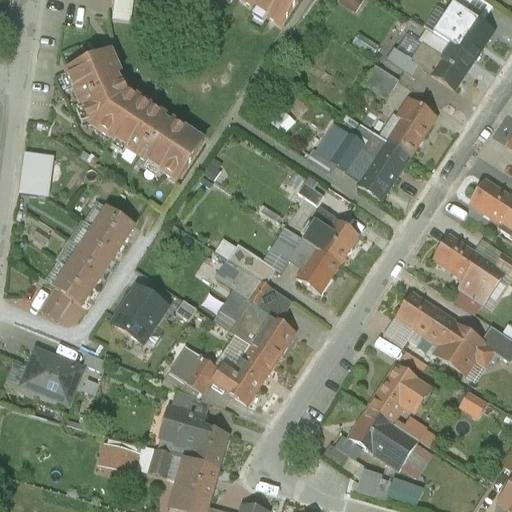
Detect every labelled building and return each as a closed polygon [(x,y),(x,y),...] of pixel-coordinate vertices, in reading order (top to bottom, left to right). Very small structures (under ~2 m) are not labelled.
[(133,0),(117,0),(116,24),(134,25),(136,0),(133,0)] [(300,0),(233,0),(280,31),(300,0)] [(361,16),(369,1),(366,0),(346,0),(343,7),(361,16)] [(469,22),(450,51),(473,67),(493,37),(469,22)] [(473,67),(450,51),(442,63),(422,50),(412,66),(411,67),(419,72),(431,80),(431,81),(454,96),(473,67)] [(412,66),(393,54),(385,66),(412,83),(419,72),(411,67),(412,66)] [(202,147),(127,98),(109,57),(66,77),(89,130),(176,187),(202,147)] [(398,87),(375,72),(362,91),(386,106),(398,87)] [(413,108),(408,105),(397,123),(401,126),(386,148),(409,164),(436,123),(413,108)] [(287,113),(274,126),(286,138),(299,126),(287,113)] [(364,152),(335,133),(318,160),(347,179),(364,152)] [(386,148),(357,192),(380,208),(409,164),(386,148)] [(54,200),(57,158),(28,156),(25,198),(54,200)] [(511,205),(484,187),(468,211),(499,230),(496,235),(511,245),(511,205)] [(323,202),(304,189),(297,199),(316,212),(323,202)] [(107,214),(54,294),(55,294),(70,304),(81,311),(133,231),(107,214)] [(316,255),(339,270),(358,241),(335,226),(316,255)] [(494,273),(448,242),(432,265),(464,286),(457,296),(482,312),(504,281),(511,286),(511,284),(494,273)] [(316,255),(302,245),(290,264),(304,273),(296,284),(320,300),(339,270),(316,255)] [(275,275),(237,251),(227,266),(246,279),(265,291),(275,275)] [(511,267),(502,261),(494,273),(511,284),(511,267)] [(265,291),(246,279),(235,296),(258,312),(270,295),(265,291)] [(109,328),(143,351),(170,312),(136,289),(109,328)] [(55,294),(41,316),(55,326),(70,304),(55,294)] [(292,309),(270,295),(258,312),(258,314),(271,323),(279,328),(292,309)] [(458,331),(411,299),(396,323),(421,340),(441,353),(443,354),(457,333),(458,331)] [(267,328),(245,314),(230,338),(251,352),(275,367),(294,338),(279,328),(271,323),(267,328)] [(421,340),(396,323),(383,342),(401,354),(407,345),(415,350),(421,340)] [(480,348),(457,333),(443,354),(441,353),(436,361),(463,379),(473,364),(482,351),(482,350),(480,348)] [(511,364),(511,347),(490,333),(480,348),(482,350),(482,351),(493,358),(509,369),(511,364)] [(441,353),(421,340),(415,350),(435,363),(436,361),(441,353)] [(493,358),(482,351),(473,364),(484,371),(493,358)] [(275,367),(251,352),(233,380),(223,374),(213,390),(246,411),(275,367)] [(218,374),(186,353),(169,378),(201,399),(218,374)] [(33,355),(19,391),(69,411),(83,375),(33,355)] [(419,387),(395,372),(367,414),(391,430),(419,387)] [(209,409),(176,396),(171,414),(205,424),(209,409)] [(171,414),(168,413),(159,443),(195,453),(191,466),(219,474),(228,440),(203,432),(205,424),(171,414)] [(391,430),(367,414),(348,444),(372,459),(372,458),(399,476),(417,448),(391,430)] [(133,458),(106,450),(102,466),(129,473),(133,458)] [(349,463),(330,450),(324,460),(342,472),(349,463)] [(184,464),(142,451),(140,460),(133,458),(129,473),(177,487),(184,464)] [(511,457),(502,472),(511,478),(511,457)] [(191,466),(184,464),(177,487),(169,511),(207,511),(219,474),(191,466)] [(380,482),(369,478),(362,500),(374,503),(380,482)] [(511,511),(511,490),(499,510),(502,511),(511,511)]
